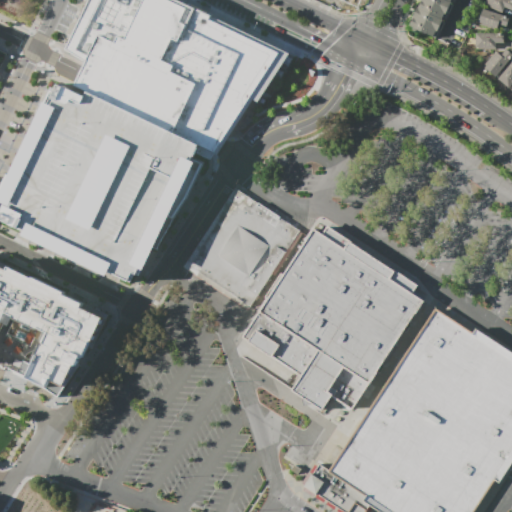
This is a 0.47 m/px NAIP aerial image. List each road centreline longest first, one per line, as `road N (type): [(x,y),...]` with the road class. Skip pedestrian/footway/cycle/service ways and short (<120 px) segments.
road 1 (secondary): [(354,59),(511,153)]
road 2 (secondary): [(487,106),(360,38)]
